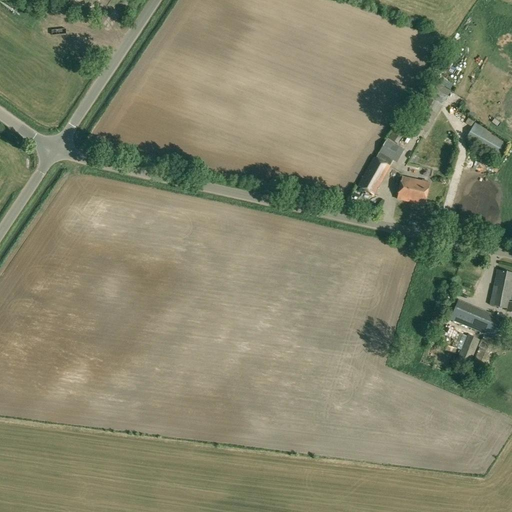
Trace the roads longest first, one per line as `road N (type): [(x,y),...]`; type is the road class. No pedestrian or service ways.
road 1 (unclassified): [(511,254),(59,149)]
road 2 (unclassified): [(59,149),(158,0)]
